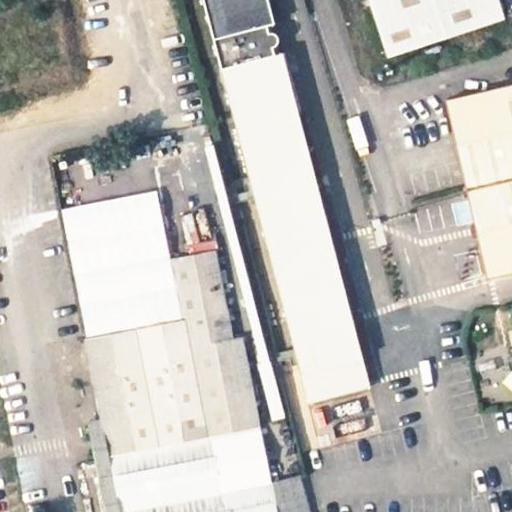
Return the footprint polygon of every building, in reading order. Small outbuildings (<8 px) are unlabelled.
[(202,0),(310,401),(373,385),(283,51),(274,53),(272,45),(274,44),(277,42),(278,36),(277,32),(274,30),(271,29),(268,29),(266,23),(275,21),(269,0),(202,0)] [(369,0),(388,59),(504,20),(497,0),(369,0)] [(511,87),(446,102),(487,278),(511,271),(511,87)] [(185,321),(87,339),(103,420),(120,511),(276,511),(271,483),(269,483),(240,337),(231,339),(213,252),(173,259),(185,321)] [(171,252),(163,254),(165,264),(172,262),(171,252)] [(120,511),(103,420),(87,423),(104,511),(120,511)] [(276,511),(309,511),(300,475),(271,483),(276,511)]
